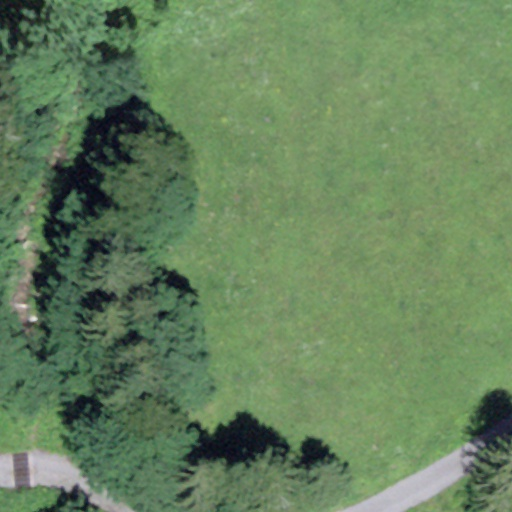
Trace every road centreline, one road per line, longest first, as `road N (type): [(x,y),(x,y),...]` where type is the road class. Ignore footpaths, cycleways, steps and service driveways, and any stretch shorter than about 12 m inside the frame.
road 1 (track): [(0,482),(25,475),(97,481),(146,511)]
road 2 (track): [(403,511),(511,446)]
